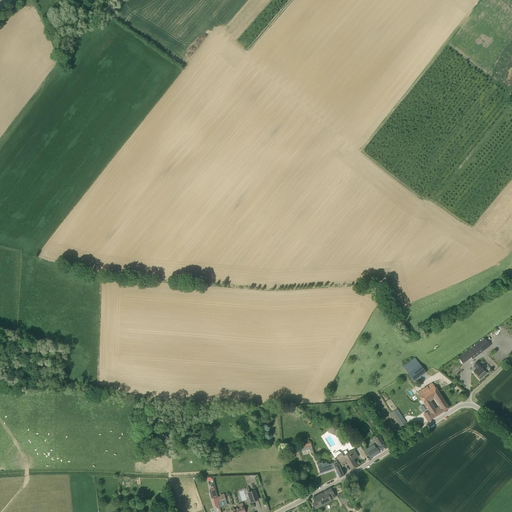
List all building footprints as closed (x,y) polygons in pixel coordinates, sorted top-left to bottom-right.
[(473,359),(488,348),(488,342),(485,338),(458,358),(463,364),(471,357),(473,359)] [(404,366),(414,381),(427,372),(416,357),(404,366)] [(487,374),(476,363),(473,366),(476,369),(473,371),(477,376),(476,376),(480,380),(487,374)] [(436,408),(440,414),(448,408),(432,383),(417,393),(420,399),(427,394),(431,401),(434,399),(439,407),(436,408)] [(423,414),(428,421),(440,414),(436,408),(436,409),(431,401),(427,394),(420,399),(424,404),(429,411),(423,414)] [(401,427),(406,423),(396,409),(391,413),(401,427)] [(328,433),(336,437),(339,431),(331,428),(329,427),(327,432),(328,432),(328,433)] [(374,445),(365,450),(370,458),(379,453),(382,451),(387,448),(379,436),(374,439),(379,446),(376,448),(374,445)] [(354,450),(348,454),(346,451),(342,453),(338,451),(334,454),(342,467),(348,463),(351,470),(357,466),(360,464),(358,461),(355,463),(353,460),(358,457),(354,450)] [(320,474),(335,469),(339,478),(343,476),(339,467),(338,464),(332,464),(332,463),(328,465),(327,463),(322,464),(322,463),(317,464),(320,474)] [(212,499),(217,498),(215,488),(214,489),(213,486),(210,487),(211,489),(209,490),(211,499),(212,499)] [(331,489),(324,493),(324,492),(315,497),(318,501),(312,504),(315,510),(332,501),(331,500),(335,498),(331,489)] [(247,493),(250,503),(259,500),(255,490),(247,493)]
